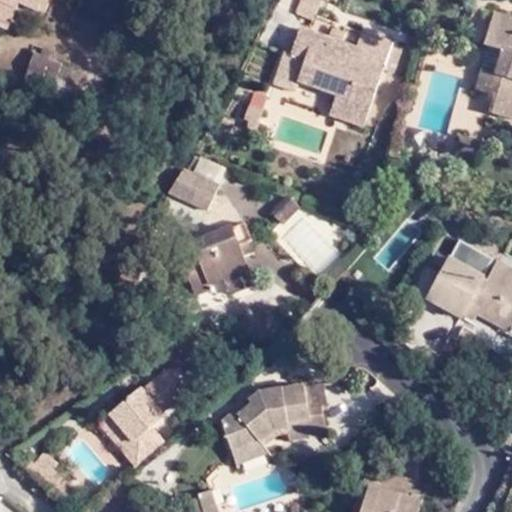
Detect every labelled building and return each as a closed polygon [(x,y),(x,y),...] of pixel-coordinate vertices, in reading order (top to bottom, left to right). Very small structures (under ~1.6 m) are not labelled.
[(0,0),(0,14),(14,23),(26,2),(45,11),(50,0),(0,0)] [(302,0),(296,15),(315,22),(323,0),(302,0)] [(503,36),(511,11),(511,6),(506,4),(495,35),(503,36)] [(511,11),(503,36),(510,38),(508,47),(496,44),(484,86),(503,93),(498,109),(511,113),(511,11)] [(0,26),(10,31),(14,23),(0,14),(0,26)] [(311,64),(305,80),(303,84),(341,98),(335,115),(367,127),(396,42),(366,30),(358,52),(346,48),(332,43),(306,33),(296,59),(311,64)] [(332,43),(346,48),(350,36),(336,31),(332,43)] [(37,59),(34,58),(22,86),(63,101),(68,90),(73,91),(79,78),(50,65),(54,56),(42,51),(37,59)] [(289,76),(305,80),(311,64),(296,59),(289,76)] [(458,84),(431,79),(426,107),(453,112),(458,84)] [(258,128),(270,95),(255,90),(242,123),(258,128)] [(481,169),(485,152),(489,139),(471,133),(461,162),(481,169)] [(489,139),(485,152),(495,156),(499,142),(489,139)] [(222,182),(228,165),(201,156),(195,173),(222,182)] [(205,188),(219,194),(221,187),(207,184),(205,188)] [(211,214),(219,194),(205,188),(195,209),(211,214)] [(344,234),(307,205),(280,239),(326,275),(346,250),(337,243),(344,234)] [(230,289),(254,281),(241,252),(254,246),(245,228),(195,249),(194,244),(177,250),(193,283),(206,277),(213,291),(229,285),(230,289)] [(511,287),(507,285),(511,274),(511,271),(495,264),(485,284),(447,265),(428,307),(460,322),(463,316),(469,305),(479,310),(478,314),(511,328),(511,326),(511,287)] [(257,287),(254,281),(230,289),(234,297),(257,287)] [(469,305),(463,316),(472,322),(478,314),(479,310),(469,305)] [(137,467),(167,443),(155,428),(165,418),(162,415),(185,396),(187,385),(180,376),(168,375),(146,393),(141,390),(113,411),(135,440),(124,449),(137,467)] [(316,425),(331,424),(329,403),(314,404),(311,381),(260,388),(253,396),(255,400),(238,416),(236,411),(224,416),(236,447),(266,436),(271,444),(282,434),(283,428),(291,427),(293,440),(318,436),(316,425)] [(101,421),(124,449),(135,440),(113,411),(101,421)] [(333,433),(331,424),(316,425),(318,436),(333,433)] [(266,436),(236,447),(243,463),(274,451),(271,444),(266,436)] [(60,462),(45,452),(36,465),(30,460),(24,468),(72,507),(83,491),(55,469),(60,462)] [(356,511),(365,511),(374,484),(366,482),(356,511)] [(421,511),(425,499),(374,484),(365,511),(421,511)] [(206,506),(220,500),(215,487),(202,492),(206,506)] [(225,511),(220,500),(206,506),(208,511),(225,511)]
